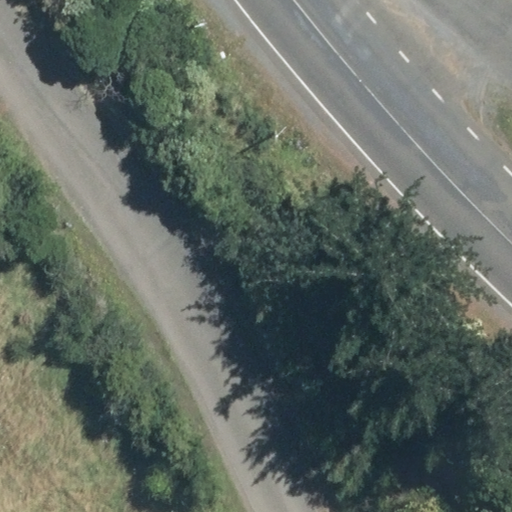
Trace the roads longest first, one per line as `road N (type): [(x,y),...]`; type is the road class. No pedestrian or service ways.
road 1 (unclassified): [(0,121),(349,511)]
road 2 (secondary): [(410,102),(317,0)]
road 3 (secondary): [(511,190),(410,102)]
